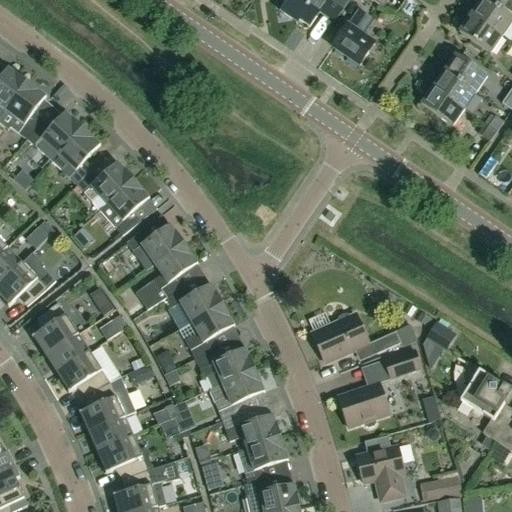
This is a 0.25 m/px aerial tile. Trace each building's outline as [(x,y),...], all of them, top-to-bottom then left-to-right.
[(326,0),(324,3),(319,0),(288,0),(279,14),(307,32),(319,14),(333,23),(348,3),(343,0),(326,0)] [(388,0),(367,0),(382,10),(388,0)] [(511,22),(511,21),(481,0),(480,0),(474,10),(466,4),(462,10),(502,38),(511,22)] [(511,0),(481,0),(511,21),(511,0)] [(502,38),(462,10),(455,20),(463,25),(457,34),(489,57),(502,38)] [(331,49),(359,68),(374,46),(360,37),(371,22),(358,13),(348,28),(347,27),(331,49)] [(443,72),(475,94),(486,78),(446,51),(440,60),(449,65),(443,72)] [(0,119),(5,113),(4,113),(26,84),(8,70),(0,79),(0,119)] [(428,77),(424,83),(464,111),(475,94),(443,72),(436,83),(428,77)] [(464,111),(424,83),(418,92),(426,98),(420,107),(452,129),(464,111)] [(45,98),(26,84),(4,113),(5,113),(15,121),(9,129),(26,142),(41,123),(32,116),(45,98)] [(511,110),(511,95),(510,95),(503,105),(511,111),(511,110)] [(50,131),(41,123),(26,142),(34,148),(42,156),(48,149),(57,157),(82,131),(65,115),(50,131)] [(488,128),(496,133),(503,124),(494,118),(488,128)] [(496,133),(488,128),(481,138),(489,144),(496,133)] [(99,146),(82,131),(57,157),(66,165),(60,172),(68,180),(75,188),(93,171),(84,162),(99,146)] [(93,171),(75,188),(83,195),(90,204),(97,197),(105,206),(133,182),(117,165),(101,179),(93,171)] [(22,172),(13,182),(15,184),(25,192),(34,183),(22,172)] [(133,182),(105,206),(107,207),(100,214),(121,238),(140,223),(132,214),(148,200),(133,182)] [(54,234),(44,224),(37,230),(47,240),(54,234)] [(153,267),(183,246),(170,227),(152,239),(145,229),(126,244),(132,253),(140,248),(153,267)] [(183,246),(153,267),(160,277),(149,285),(155,294),(161,303),(165,301),(185,287),(179,278),(196,265),(183,246)] [(6,249),(0,254),(0,284),(21,265),(6,249)] [(21,265),(0,284),(0,300),(8,309),(14,302),(26,309),(46,291),(21,265)] [(191,297),(185,287),(165,301),(170,310),(179,305),(190,325),(222,307),(210,287),(191,297)] [(113,311),(108,303),(98,310),(103,318),(113,311)] [(133,321),(144,314),(137,304),(126,312),(133,321)] [(43,357),(77,336),(57,305),(35,321),(39,333),(31,338),(43,357)] [(222,307),(190,325),(196,335),(184,343),(189,352),(194,361),(219,349),(214,338),(233,327),(222,307)] [(416,322),(427,329),(432,321),(421,314),(416,322)] [(325,366),(354,353),(368,347),(354,317),(311,336),(325,366)] [(112,323),(120,335),(127,330),(120,318),(112,323)] [(449,335),(434,326),(425,340),(441,349),(449,335)] [(410,328),(395,335),(400,346),(401,349),(416,342),(410,328)] [(400,346),(395,335),(372,345),(377,356),(400,346)] [(89,354),(77,336),(43,357),(55,375),(89,354)] [(114,376),(127,367),(109,337),(88,350),(100,369),(107,364),(114,376)] [(225,359),(219,349),(194,361),(198,371),(203,381),(216,375),(221,386),(254,372),(244,350),(225,359)] [(414,353),(384,363),(390,382),(420,372),(414,353)] [(89,354),(55,375),(67,394),(75,389),(85,398),(109,385),(89,354)] [(139,361),(131,365),(134,372),(143,368),(139,361)] [(149,367),(128,377),(133,388),(154,378),(149,367)] [(254,372),(221,386),(221,387),(209,393),(218,414),(221,423),(247,413),(243,402),(263,393),(254,372)] [(497,445),(511,419),(511,417),(501,411),(511,394),(478,373),(459,403),(491,423),(483,436),(497,445)] [(109,385),(85,398),(86,411),(78,414),(87,435),(123,419),(124,420),(135,414),(120,380),(109,385)] [(389,417),(378,386),(367,390),(337,400),(348,431),(389,417)] [(164,410),(170,423),(174,421),(178,420),(172,407),(164,410)] [(437,412),(426,415),(428,424),(440,421),(437,412)] [(247,413),(221,423),(229,445),(242,441),(245,451),(279,439),(272,417),(251,424),(247,413)] [(195,429),(190,415),(178,420),(174,421),(180,435),(195,429)] [(132,438),(124,420),(123,419),(87,435),(95,455),(132,438)] [(511,419),(497,445),(511,453),(511,451),(511,419)] [(138,453),(132,438),(95,455),(104,475),(112,472),(121,481),(147,473),(147,474),(152,472),(147,458),(148,455),(147,452),(144,451),(138,453)] [(279,439),(245,451),(245,452),(237,454),(243,476),(245,486),(269,480),(266,469),(287,462),(279,439)] [(488,453),(493,445),(486,440),(480,448),(488,453)] [(397,449),(356,459),(363,486),(375,483),(380,505),(404,499),(399,478),(403,476),(397,449)] [(0,474),(14,468),(8,455),(3,458),(0,451),(0,474)] [(209,460),(217,482),(232,477),(223,454),(209,460)] [(152,472),(147,474),(147,473),(121,481),(120,494),(112,497),(115,511),(141,511),(156,508),(164,506),(159,488),(162,484),(178,480),(174,464),(152,472)] [(19,480),(14,468),(0,474),(0,511),(16,511),(27,508),(23,501),(15,482),(19,480)] [(458,479),(419,487),(423,504),(461,496),(458,479)] [(269,480),(245,486),(244,487),(248,511),(285,511),(298,509),(293,487),(272,491),(269,480)] [(482,511),(482,499),(466,500),(466,511),(482,511)]
